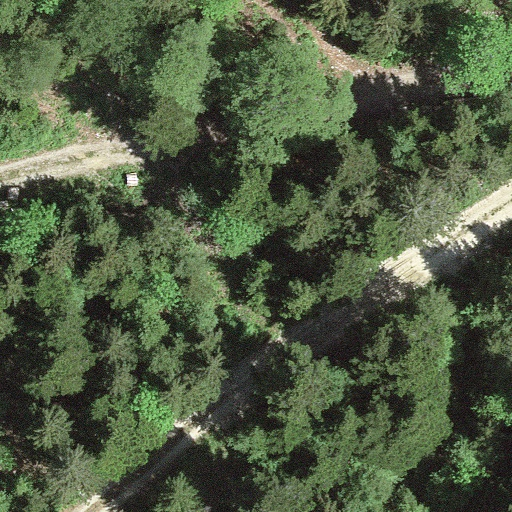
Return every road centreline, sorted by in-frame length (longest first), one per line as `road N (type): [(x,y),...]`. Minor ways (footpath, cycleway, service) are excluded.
road 1 (track): [(511,80),(336,131),(0,208)]
road 2 (track): [(511,210),(400,283),(106,511)]
